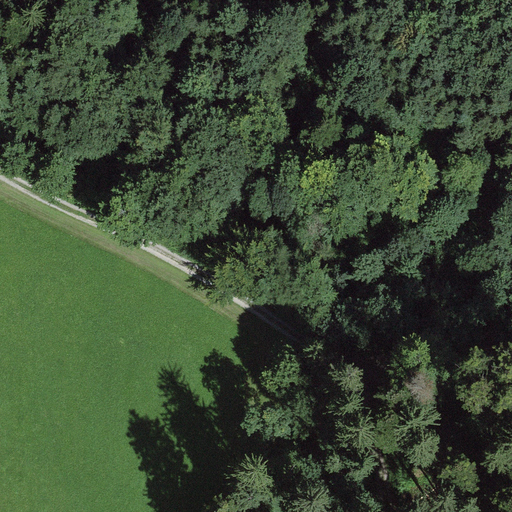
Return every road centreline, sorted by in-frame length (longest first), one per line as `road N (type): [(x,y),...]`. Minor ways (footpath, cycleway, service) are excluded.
road 1 (track): [(333,363),(260,306),(0,174)]
road 2 (track): [(511,350),(333,363)]
road 3 (track): [(383,511),(359,390),(333,363)]
